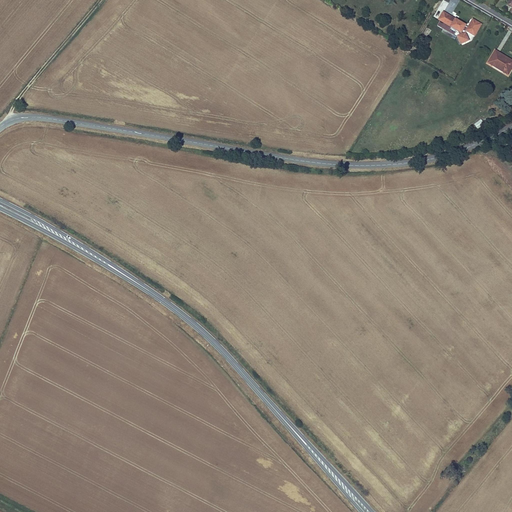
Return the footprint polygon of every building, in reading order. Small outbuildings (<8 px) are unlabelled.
[(459,37),(461,45),(467,43),(465,35),(462,36),(461,33),(462,31),(468,35),(469,34),(473,37),(480,26),(472,21),(468,29),(468,30),(465,28),(465,27),(455,21),(453,25),(448,22),(450,17),(443,14),(439,21),(440,22),(445,25),(444,28),(449,31),(451,28),(456,31),(456,32),(458,33),(458,34),(459,37)] [(453,37),(456,32),(456,31),(451,28),(449,31),(444,28),(445,25),(440,22),(437,27),(453,37)] [(480,26),(473,37),(474,37),(478,30),(481,26),(480,26)] [(508,75),(511,68),(511,60),(495,51),(488,64),(508,75)] [(478,130),(484,125),(481,121),(475,125),(478,130)]
